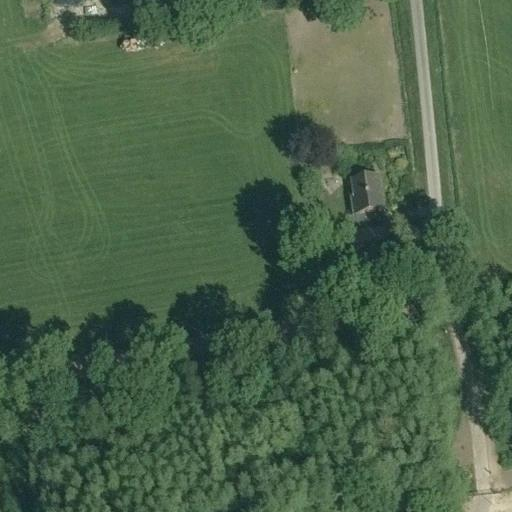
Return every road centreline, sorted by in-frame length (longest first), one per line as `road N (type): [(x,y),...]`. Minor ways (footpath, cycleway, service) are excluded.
road 1 (track): [(443,278),(421,299),(390,310),(0,381)]
road 2 (unclassified): [(443,278),(413,0)]
